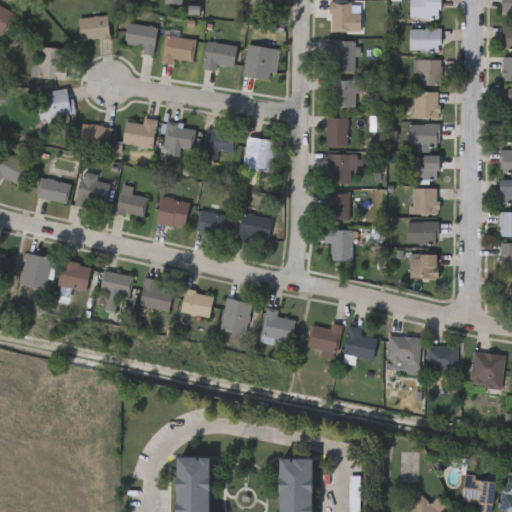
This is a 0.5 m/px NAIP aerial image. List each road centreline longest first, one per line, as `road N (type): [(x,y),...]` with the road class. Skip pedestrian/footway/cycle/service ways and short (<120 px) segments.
road 1 (residential): [(0,217),(98,246),(511,323)]
road 2 (tertiary): [(473,0),(472,315)]
road 3 (residential): [(303,0),(293,279)]
road 4 (residential): [(298,105),(119,71)]
